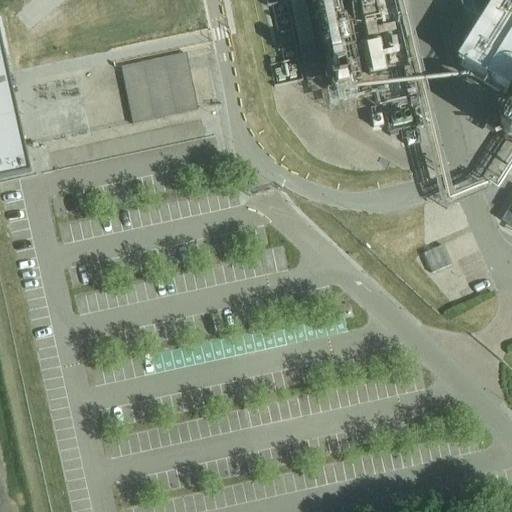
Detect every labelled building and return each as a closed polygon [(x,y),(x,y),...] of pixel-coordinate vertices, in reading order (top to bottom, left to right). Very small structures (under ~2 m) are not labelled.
[(265,0),(284,87),(321,79),(304,0),(265,0)] [(511,0),(497,0),(463,64),(511,89),(511,0)] [(0,39),(0,179),(18,176),(30,173),(27,158),(8,76),(4,58),(3,54),(0,39)] [(384,39),(367,43),(374,74),(391,70),(384,39)] [(137,121),(202,108),(191,52),(126,65),(137,121)] [(172,118),(179,138),(205,129),(198,109),(172,118)] [(362,165),(373,145),(363,139),(352,160),(362,165)] [(58,148),(57,161),(81,163),(82,150),(58,148)] [(432,276),(452,267),(444,248),(424,257),(432,276)]
